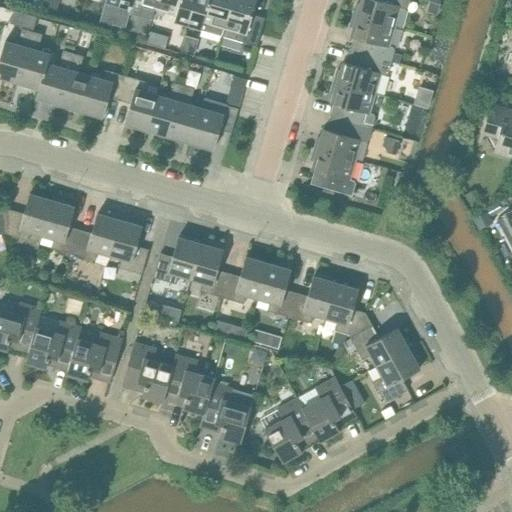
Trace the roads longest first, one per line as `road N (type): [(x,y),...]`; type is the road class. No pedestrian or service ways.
road 1 (residential): [(0,436),(9,408),(42,391),(158,426),(176,455),(267,486),(306,479),(477,383)]
road 2 (residential): [(477,383),(415,272),(386,251),(251,213)]
road 3 (residential): [(251,213),(0,146)]
road 4 (residential): [(251,213),(317,0)]
